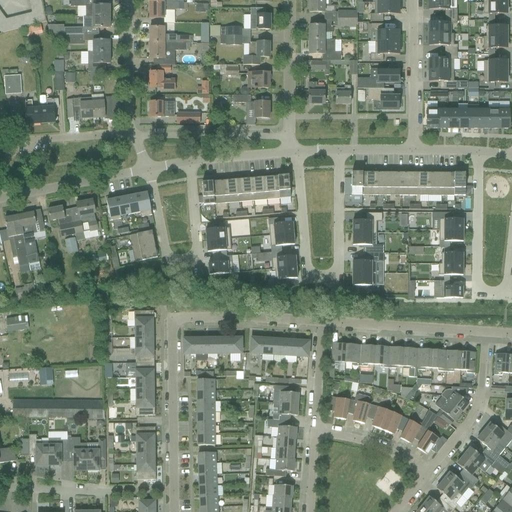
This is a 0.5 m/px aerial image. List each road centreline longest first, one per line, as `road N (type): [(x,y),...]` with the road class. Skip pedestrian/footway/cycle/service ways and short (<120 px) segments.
road 1 (residential): [(338,150),(339,275),(314,277),(306,277),(297,152)]
road 2 (residential): [(150,172),(164,257),(198,266),(189,163)]
road 3 (residential): [(511,244),(507,294),(475,294),(480,152)]
road 4 (residential): [(174,511),(175,320)]
road 5 (residential): [(484,332),(319,322)]
road 6 (residential): [(425,477),(474,411),(484,332)]
road 7 (residential): [(130,136),(288,137)]
road 8 (residential): [(0,200),(150,172)]
road 9 (residential): [(413,150),(413,0)]
road 10 (residential): [(319,322),(175,320)]
road 11 (residential): [(288,137),(288,0)]
road 12 (residential): [(130,136),(128,0)]
road 13 (residential): [(425,477),(377,449),(314,434)]
